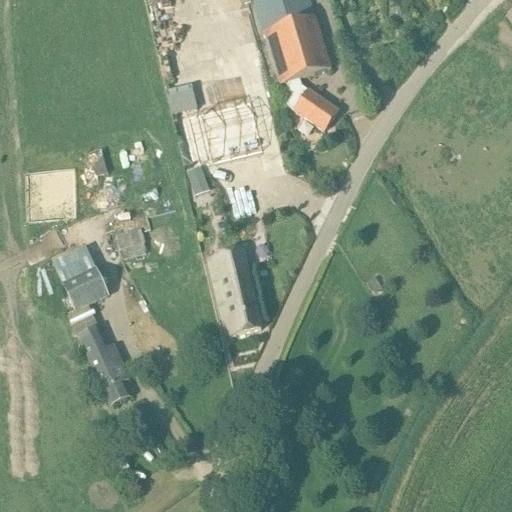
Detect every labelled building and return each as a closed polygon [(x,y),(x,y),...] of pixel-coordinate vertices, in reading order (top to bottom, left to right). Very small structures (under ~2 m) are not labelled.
[(160,0),(146,0),(153,29),(165,26),(160,0)] [(287,108),(308,123),(324,134),(338,114),(302,88),(300,82),(331,72),(309,0),(251,0),(263,35),(266,34),(282,87),(287,86),(291,102),(287,108)] [(276,76),(269,78),(272,88),(280,86),(276,76)] [(255,95),(184,112),(198,167),(268,150),(255,95)] [(101,153),(78,159),(83,177),(106,171),(101,153)] [(187,174),(195,199),(210,193),(201,169),(187,174)] [(120,263),(146,256),(140,231),(115,238),(120,263)] [(75,338),(99,328),(90,308),(109,300),(86,249),(52,265),(75,314),(65,317),(75,338)] [(242,252),(209,260),(228,340),(261,332),(242,252)] [(374,278),(367,283),(375,295),(382,291),(374,278)] [(77,339),(102,391),(111,409),(131,399),(124,385),(129,382),(113,348),(108,351),(98,330),(77,339)]
